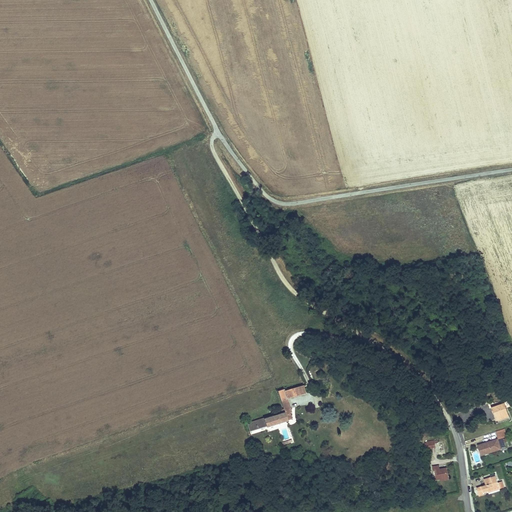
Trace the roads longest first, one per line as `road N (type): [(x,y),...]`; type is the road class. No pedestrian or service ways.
road 1 (unclassified): [(511,170),(274,201),(218,132),(150,0)]
road 2 (track): [(435,392),(396,353),(284,282),(211,145),(218,132)]
road 3 (residential): [(468,511),(458,445),(435,392)]
